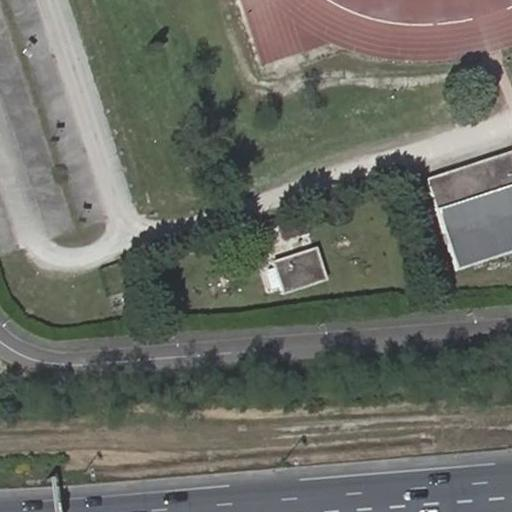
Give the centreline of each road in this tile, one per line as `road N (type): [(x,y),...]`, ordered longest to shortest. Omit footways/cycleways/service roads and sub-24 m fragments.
road 1 (residential): [(0,339),(32,359),(96,363),(511,329)]
road 2 (track): [(511,422),(0,447)]
